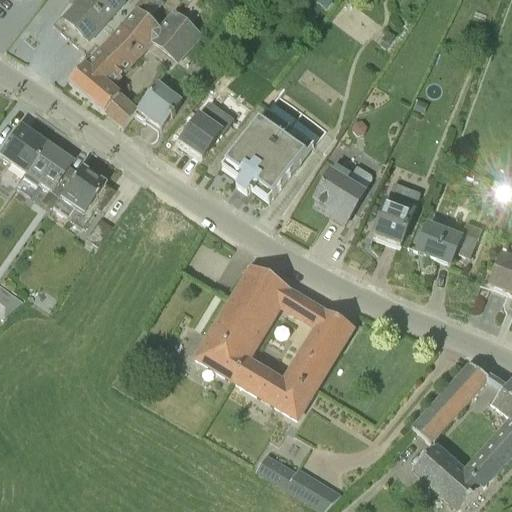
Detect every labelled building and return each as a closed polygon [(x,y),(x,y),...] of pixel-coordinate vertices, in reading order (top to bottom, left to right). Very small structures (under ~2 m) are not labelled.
[(123,3),(125,0),(84,0),(65,23),(89,44),(123,3)] [(151,45),(178,68),(203,39),(191,28),(183,21),(175,14),(160,31),(135,8),(98,52),(112,63),(107,70),(122,82),(139,59),(151,45)] [(183,21),(191,28),(199,17),(192,11),(183,21)] [(98,52),(82,72),(71,85),(70,84),(68,86),(69,87),(106,118),(120,99),(113,94),(122,82),(107,70),(112,63),(98,52)] [(173,121),(182,104),(160,88),(139,116),(133,111),(119,128),(123,132),(134,119),(145,127),(148,123),(162,132),(171,120),(173,121)] [(180,145),(202,161),(203,162),(222,134),(199,117),(180,145)] [(260,124),(227,166),(273,202),(305,159),(260,124)] [(43,147),(19,130),(0,156),(0,162),(21,176),(43,147)] [(71,166),(43,147),(21,176),(24,178),(21,182),(35,191),(38,188),(47,194),(40,205),(51,213),(76,176),(68,170),(71,166)] [(333,214),(329,219),(345,229),(372,183),(371,179),(357,170),(352,178),(336,169),(315,203),(333,214)] [(76,176),(51,213),(50,214),(79,234),(92,215),(97,218),(112,197),(103,190),(103,189),(79,172),(76,176)] [(394,186),(374,238),(401,249),(421,197),(394,186)] [(99,223),(88,240),(85,244),(97,252),(111,231),(99,223)] [(429,226),(428,227),(417,255),(451,269),(456,257),(470,263),(481,233),(466,227),(462,238),(449,232),(448,234),(429,226)] [(511,260),(503,257),(490,289),(511,297),(511,260)] [(353,332),(247,269),(193,360),(296,432),(353,332)] [(507,393),(492,384),(486,379),(471,368),(412,433),(432,451),(487,389),(502,399),(507,393)] [(507,393),(502,399),(491,412),(509,427),(466,472),(438,449),(413,477),(454,511),(466,511),(511,463),(511,387),(507,394),(507,393)] [(267,458),(256,475),(314,511),(329,511),(342,499),(299,472),(297,476),(267,458)]
